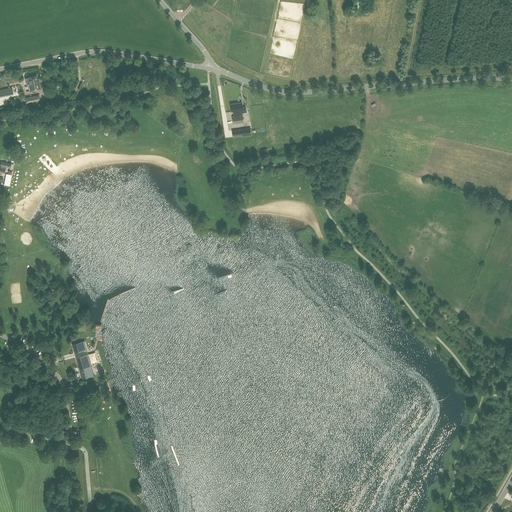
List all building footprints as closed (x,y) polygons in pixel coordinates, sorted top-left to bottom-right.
[(37,75),(28,77),(29,83),(29,84),(30,90),(40,88),(39,82),(38,78),(37,78),(37,75)] [(13,94),(12,88),(1,90),(3,96),(13,94)] [(24,98),(25,103),(40,100),(38,95),(24,98)] [(240,113),(240,111),(243,110),(242,102),(230,104),(232,111),(233,111),(234,114),(240,113)] [(244,122),(243,115),(232,116),(233,124),(244,122)] [(241,136),(252,135),(250,127),(240,129),(241,136)] [(6,169),(6,167),(10,168),(11,163),(1,161),(0,166),(1,166),(0,168),(0,172),(4,173),(5,169),(6,169)] [(72,344),(75,352),(81,351),(79,342),(72,344)] [(92,376),(86,354),(76,357),(82,378),(92,376)]
